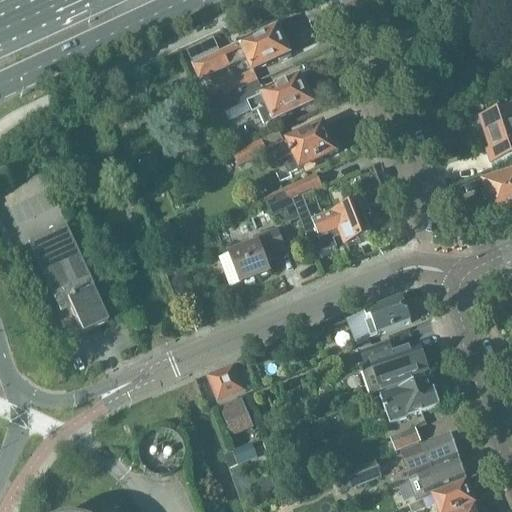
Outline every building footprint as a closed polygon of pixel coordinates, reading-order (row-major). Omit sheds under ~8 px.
[(455,0),(458,6),(462,4),(467,15),(498,1),(498,0),(455,0)] [(224,55),(222,53),(192,66),(198,81),(229,68),(248,59),(254,72),(280,61),(281,63),(291,59),(290,56),(291,55),(284,40),(283,40),(279,31),(260,39),(258,36),(250,39),(251,42),(242,46),(242,47),(224,55)] [(254,86),(208,107),(214,119),(247,104),(252,115),(258,112),(265,127),(282,119),(283,122),(293,118),(292,115),(313,105),(312,102),(314,101),(310,91),(307,92),(306,90),(306,89),(302,80),(282,88),(281,86),(272,90),(273,92),(259,98),(254,86)] [(511,108),(481,118),(492,150),(490,151),(495,163),(511,157),(511,108)] [(324,128),(274,151),(280,164),(285,162),(291,175),(338,152),(332,139),(330,140),(324,128)] [(263,143),(235,155),(240,167),(269,154),(269,153),(268,154),(263,143)] [(510,212),(511,211),(511,175),(484,184),(485,189),(482,190),(485,200),(489,199),(495,217),(499,216),(500,220),(511,217),(510,212)] [(317,177),(287,191),(292,203),(294,203),(314,193),(323,189),(317,177)] [(287,191),(265,201),(272,219),(285,214),(290,224),(301,220),(298,214),(296,206),(294,203),(292,203),(287,191)] [(360,203),(303,225),(309,242),(312,241),(318,256),(338,248),(333,238),(341,235),(345,246),(372,235),(360,203)] [(65,227),(28,243),(60,314),(70,309),(83,335),(108,324),(97,301),(99,300),(91,282),(65,227)] [(230,255),(220,259),(231,290),(242,286),(245,284),(246,287),(255,283),(254,281),(271,274),(265,258),(286,250),(283,241),(279,231),(263,237),(254,240),(256,245),(230,255)] [(172,264),(162,267),(165,279),(176,276),(172,264)] [(348,322),(357,346),(412,323),(403,299),(348,322)] [(389,345),(362,354),(368,369),(374,367),(383,393),(414,382),(412,377),(428,371),(420,348),(393,357),(389,345)] [(235,366),(207,378),(208,380),(217,401),(218,405),(246,394),(245,390),(235,367),(235,366)] [(431,380),(380,398),(390,425),(441,407),(431,380)] [(242,402),(220,411),(228,428),(250,419),(242,402)] [(391,440),(395,449),(396,452),(421,442),(416,430),(391,440)] [(415,449),(403,453),(412,481),(430,473),(461,461),(451,436),(415,449)] [(253,445),(243,449),(234,452),(239,465),(257,459),(253,445)] [(413,481),(409,482),(416,501),(426,497),(467,480),(461,461),(430,473),(412,481),(413,481)] [(376,463),(348,474),(354,489),(382,478),(376,463)] [(467,485),(410,508),(411,511),(422,511),(437,506),(438,511),(465,511),(476,508),(475,506),(477,501),(475,496),(471,495),(467,485)]
